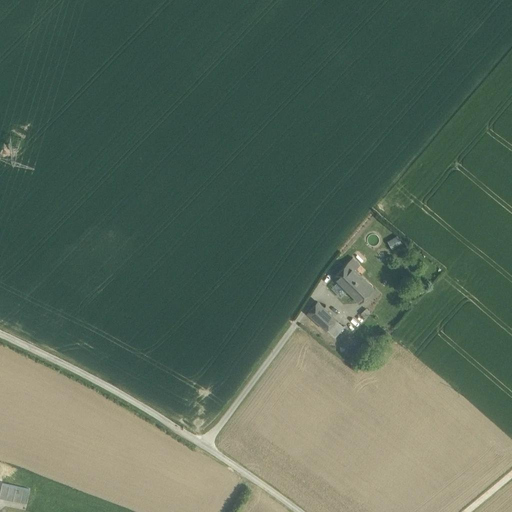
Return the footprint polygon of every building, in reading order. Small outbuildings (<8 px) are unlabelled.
[(401,244),(397,236),(388,241),(392,249),(401,244)] [(355,254),(362,263),(366,260),(359,251),(355,254)] [(352,259),(347,264),(353,270),(358,265),(352,259)] [(353,270),(347,264),(333,279),(337,283),(347,292),(358,303),(372,289),(353,270)] [(347,292),(337,283),(331,288),(341,298),(347,292)] [(335,320),(316,303),(308,313),(326,329),(335,320)] [(344,328),(335,320),(326,329),(335,337),(344,328)] [(29,489),(2,483),(0,494),(0,496),(26,502),(29,489)]
